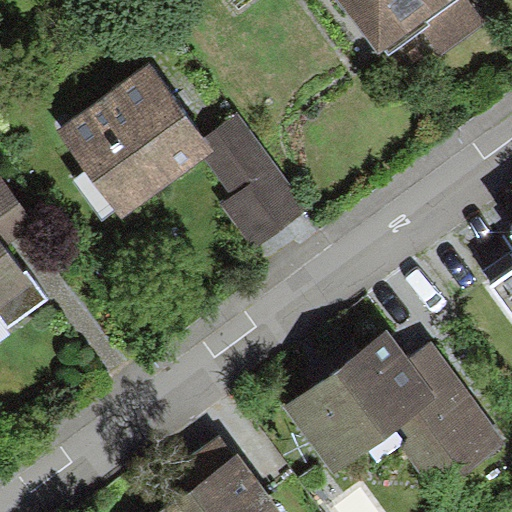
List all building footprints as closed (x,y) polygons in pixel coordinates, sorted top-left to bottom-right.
[(457,9),(451,0),(319,0),(368,70),(457,9)] [(202,154),(146,74),(63,131),(118,211),(202,154)] [(263,133),(215,168),(268,240),(316,205),(263,133)] [(511,199),(468,232),(511,290),(511,199)] [(0,311),(33,289),(0,241),(0,311)] [(375,304),(278,372),(326,441),(424,372),(375,304)] [(446,488),(511,440),(511,431),(479,387),(409,438),(446,488)] [(224,421),(114,503),(120,511),(245,511),(275,490),(224,421)]
